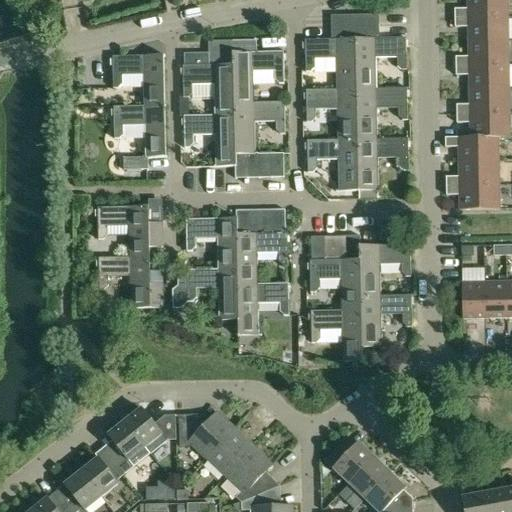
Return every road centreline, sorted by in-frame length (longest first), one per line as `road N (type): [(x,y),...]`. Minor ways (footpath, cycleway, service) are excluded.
road 1 (residential): [(0,496),(134,394),(257,391),(312,437)]
road 2 (residential): [(431,205),(425,0)]
road 3 (residential): [(300,193),(294,0)]
road 4 (residential): [(0,58),(170,22)]
road 5 (residential): [(170,22),(173,193)]
road 6 (residential): [(435,362),(431,205)]
road 7 (residential): [(444,511),(443,482),(354,404)]
road 8 (residential): [(300,193),(173,193)]
